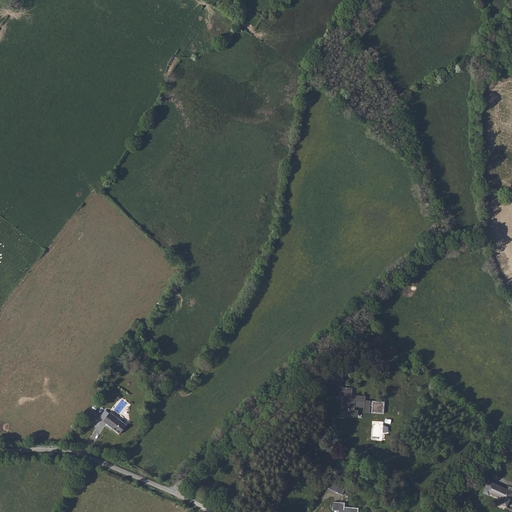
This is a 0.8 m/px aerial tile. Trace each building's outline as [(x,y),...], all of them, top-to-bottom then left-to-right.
[(353,334),(350,331),(344,336),(348,339),(353,334)] [(349,390),(336,389),(335,396),(341,396),(340,408),(345,409),(345,416),(353,417),(354,412),(351,412),(352,408),(360,409),(360,414),(366,414),(366,408),(369,409),(369,415),(379,415),(380,406),(369,405),(369,406),(367,406),(367,405),(361,404),(362,398),(352,398),(352,399),(348,399),(349,390)] [(86,415),(83,418),(88,422),(95,414),(90,410),(86,415)] [(108,414),(104,412),(99,418),(103,420),(102,422),(105,424),(111,428),(110,429),(118,435),(125,426),(117,420),(117,421),(112,417),(113,415),(109,413),(108,414)] [(383,425),(383,421),(372,420),(371,439),(382,440),(382,432),(388,432),(389,425),(383,425)] [(478,479),(473,475),(470,478),(475,483),(478,479)] [(511,492),(493,483),(488,481),(483,492),(488,494),(488,493),(501,499),(499,504),(505,506),(511,492)] [(331,482),(329,488),(342,494),(344,488),(331,482)] [(344,502),(333,501),(332,510),(336,510),(336,511),(357,511),(358,508),(351,508),(344,508),(344,502)]
